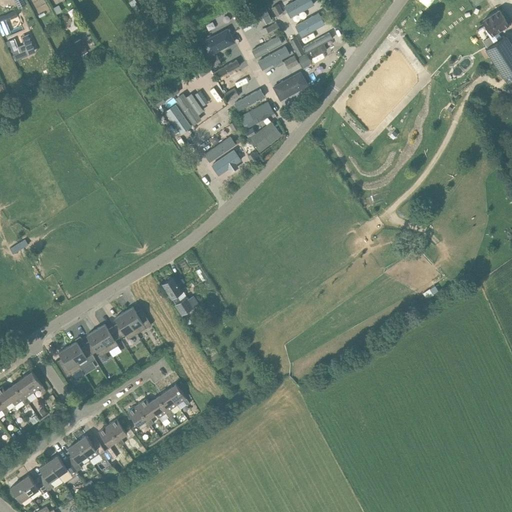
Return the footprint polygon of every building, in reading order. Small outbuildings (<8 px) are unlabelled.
[(311,0),(295,0),(284,6),(290,17),(314,4),(311,0)] [(277,15),(282,12),(278,4),(273,7),(277,15)] [(0,24),(19,16),(16,10),(0,17),(0,24)] [(486,30),(494,43),(501,38),(498,34),(510,27),(500,10),(482,21),(488,29),(486,30)] [(318,15),(295,27),(302,38),(324,26),(318,15)] [(240,28),(243,34),(262,24),(259,18),(240,28)] [(276,23),(271,26),(275,33),(281,30),(276,23)] [(266,28),(270,36),(275,33),(271,26),(266,28)] [(204,42),(212,55),(235,42),(227,29),(204,42)] [(329,33),(304,47),(308,55),(334,41),(329,33)] [(256,59),(281,44),(277,37),(252,52),(256,59)] [(290,41),(294,48),(301,45),(296,37),(290,41)] [(510,88),(511,86),(511,45),(506,37),(486,50),(510,88)] [(81,55),(88,51),(81,39),(74,42),(81,55)] [(305,53),(301,45),(294,48),(299,56),(305,53)] [(290,55),(285,46),(257,61),(262,69),(290,55)] [(26,50),(13,55),(15,61),(29,56),(26,50)] [(231,54),(222,58),(224,62),(233,58),(231,54)] [(217,55),(211,58),(215,65),(221,62),(217,55)] [(295,56),(290,58),(289,58),(293,66),(299,63),(295,56)] [(206,61),(206,62),(207,62),(210,68),(215,65),(211,58),(206,61)] [(238,58),(215,71),(219,77),(242,64),(238,58)] [(286,65),(288,69),(293,66),(289,58),(284,61),(286,65)] [(209,71),(206,66),(198,71),(202,76),(209,71)] [(300,90),(293,77),(273,88),(280,100),(300,90)] [(179,92),(176,86),(168,92),(172,97),(179,92)] [(235,88),(229,91),(233,98),(239,95),(235,88)] [(264,96),(260,89),(234,103),(238,110),(264,96)] [(194,94),(202,107),(208,103),(206,99),(204,96),(201,92),(200,90),(194,94)] [(305,100),(312,96),(309,90),(302,94),(305,100)] [(224,94),(228,101),(233,98),(229,91),(224,94)] [(176,99),(194,125),(201,120),(183,94),(176,99)] [(165,101),(162,96),(154,101),(158,107),(165,101)] [(165,111),(183,135),(192,129),(174,104),(165,111)] [(268,116),(264,109),(256,114),(260,121),(268,116)] [(257,117),(250,121),(253,125),(260,121),(257,117)] [(240,129),(235,121),(229,124),(234,132),(240,129)] [(281,134),(272,122),(250,139),(259,151),(281,134)] [(245,132),(248,138),(255,134),(252,128),(245,132)] [(204,154),(210,162),(236,144),(230,135),(204,154)] [(234,152),(212,167),(220,179),(242,164),(234,152)] [(258,160),(253,152),(248,156),(253,163),(258,160)] [(168,280),(163,284),(182,315),(193,308),(174,277),(172,278),(170,276),(168,278),(168,280)] [(133,307),(124,312),(137,333),(151,325),(142,309),(136,312),(133,307)] [(113,326),(117,332),(120,337),(125,334),(128,339),(137,333),(124,312),(115,318),(118,323),(113,326)] [(120,337),(117,332),(113,326),(108,329),(105,324),(96,329),(109,351),(118,345),(115,340),(120,337)] [(97,351),(100,356),(109,351),(96,329),(87,335),(90,340),(85,344),(92,354),(97,351)] [(95,359),(92,354),(85,344),(80,347),(77,341),(68,347),(81,368),(95,359)] [(67,377),(81,368),(68,347),(59,352),(62,358),(57,361),(67,377)] [(23,377),(33,392),(39,387),(43,393),(46,391),(32,371),(23,377)] [(14,384),(28,404),(31,402),(27,396),(33,392),(23,377),(14,384)] [(14,384),(5,390),(12,400),(12,401),(15,405),(21,400),(25,406),(28,404),(14,384)] [(190,404),(176,384),(167,390),(177,404),(183,400),(187,406),(190,404)] [(2,386),(0,387),(0,401),(7,412),(10,411),(6,405),(12,401),(12,400),(5,390),(2,386)] [(170,409),(177,404),(167,390),(158,396),(172,416),(174,414),(170,409)] [(149,402),(156,413),(159,417),(165,412),(169,418),(172,416),(158,396),(149,402)] [(137,405),(151,425),(154,423),(150,417),(156,413),(149,402),(146,398),(137,405)] [(137,405),(128,411),(138,425),(144,421),(148,427),(151,425),(137,405)] [(108,425),(122,445),(125,443),(121,437),(127,433),(117,419),(108,425)] [(119,447),(122,445),(108,425),(99,431),(109,446),(115,441),(119,447)] [(77,441),(87,456),(96,450),(105,462),(110,459),(105,451),(97,439),(92,443),(86,435),(77,441)] [(78,462),(87,456),(77,441),(68,448),(73,456),(68,459),(77,471),(82,468),(78,462)] [(77,471),(68,459),(63,463),(58,455),(48,461),(58,476),(67,469),(71,475),(77,471)] [(45,475),(40,479),(48,491),(53,487),(49,482),(58,476),(48,461),(39,467),(45,475)] [(29,474),(20,481),(30,495),(39,489),(43,495),(48,491),(40,479),(35,482),(29,474)] [(11,487),(21,502),(30,495),(20,481),(11,487)]
